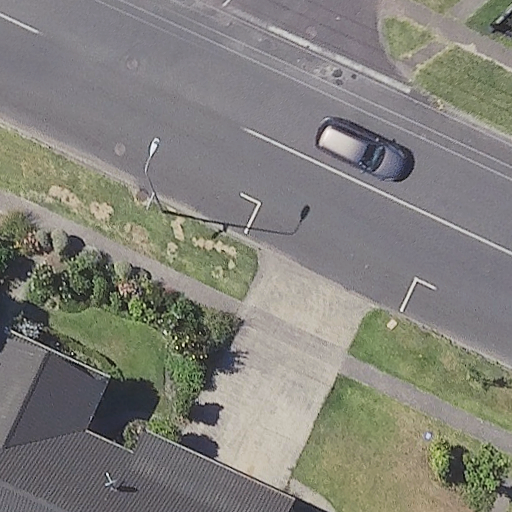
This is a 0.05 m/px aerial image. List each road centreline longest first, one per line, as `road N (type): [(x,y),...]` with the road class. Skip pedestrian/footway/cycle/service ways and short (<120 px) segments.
road 1 (residential): [(147,84),(511,254)]
road 2 (residential): [(0,15),(147,84)]
road 3 (unclassified): [(147,84),(241,0)]
